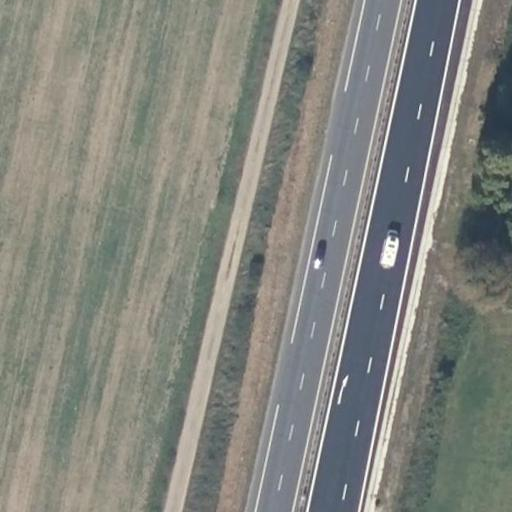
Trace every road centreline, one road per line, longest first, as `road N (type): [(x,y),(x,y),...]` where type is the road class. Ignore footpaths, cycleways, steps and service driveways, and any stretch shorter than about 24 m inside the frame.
road 1 (track): [(286,0),(170,511)]
road 2 (trunk): [(382,0),(274,511)]
road 3 (trunk): [(325,511),(433,0)]
